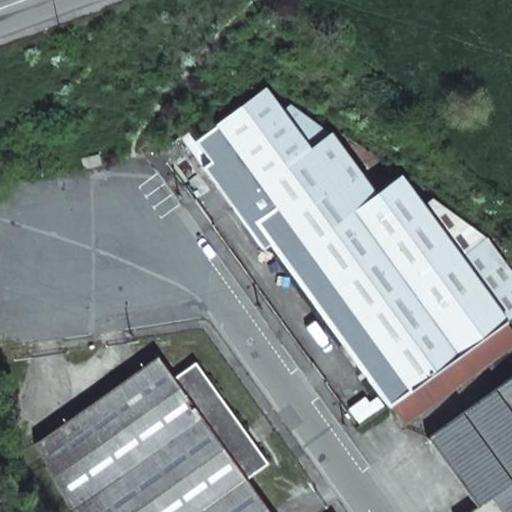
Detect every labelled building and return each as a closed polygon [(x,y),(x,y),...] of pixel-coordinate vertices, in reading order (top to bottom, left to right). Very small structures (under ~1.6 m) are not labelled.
[(269,243),(387,406),(505,320),(511,314),(511,273),(487,239),(459,258),(400,176),(374,195),(330,135),(291,106),(282,112),(265,89),(194,141),(208,161),(201,166),(260,249),(269,243)] [(183,135),(159,152),(168,165),(192,148),(183,135)] [(511,330),(505,320),(387,406),(402,426),(511,346),(511,330)] [(156,356),(35,443),(71,511),(268,511),(245,479),(173,378),(156,356)] [(194,362),(173,378),(245,479),(267,464),(194,362)] [(511,511),(511,377),(427,438),(475,506),(467,511),(511,511)]
